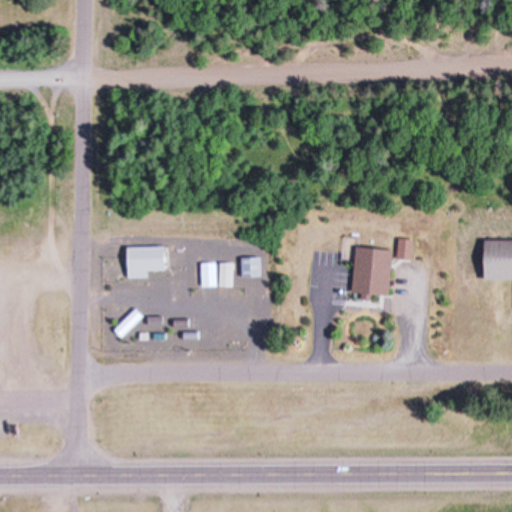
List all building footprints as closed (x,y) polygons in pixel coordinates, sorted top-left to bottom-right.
[(401,237),(416,238),(415,258),(400,258),(401,237)] [(484,237),(511,237),(511,278),(484,278),(484,237)] [(131,247),(168,246),(168,270),(151,270),(151,277),(131,277),(131,247)] [(396,250),(391,296),(375,295),(375,300),(364,299),(365,294),(354,293),(359,246),(396,250)] [(217,258),(218,258),(218,253),(228,253),(228,258),(231,258),(231,267),(217,267),(217,258)]
